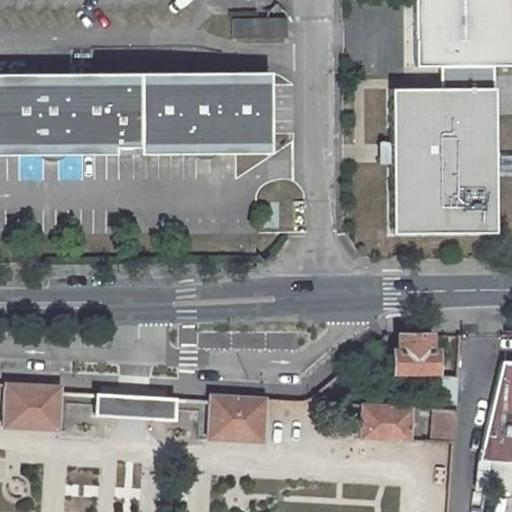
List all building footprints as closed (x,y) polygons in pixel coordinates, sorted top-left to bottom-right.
[(511,0),(410,0),(410,65),(435,65),(435,87),(385,88),(389,233),(491,232),(488,63),(511,63),(511,0)] [(266,20),(230,20),(230,31),(231,39),(264,39),(284,39),(284,16),(273,5),(266,14),(266,20)] [(0,74),(0,155),(111,155),(111,148),(134,148),(134,155),(203,155),(249,155),(266,155),(266,74),(0,74)] [(392,351),(391,373),(435,373),(435,352),(430,352),(430,335),(397,335),(397,352),(392,351)] [(511,511),(511,365),(503,365),(475,461),(490,462),(488,490),(511,491),(511,511)] [(437,376),(435,409),(455,410),(457,377),(437,376)] [(4,385),(2,421),(57,424),(58,397),(59,388),(4,385)] [(88,390),(87,413),(131,415),(165,417),(166,394),(88,390)] [(335,390),(335,403),(343,403),(344,391),(335,390)] [(208,396),(206,431),(262,434),(264,399),(208,396)] [(361,405),(359,438),(409,439),(409,407),(361,405)] [(433,409),(431,439),(453,440),(455,410),(435,409),(433,409)] [(2,421),(1,436),(57,438),(57,424),(2,421)] [(206,431),(205,444),(262,446),(262,434),(206,431)]
